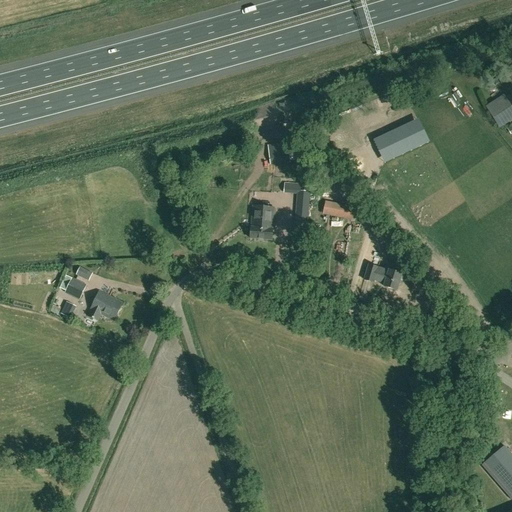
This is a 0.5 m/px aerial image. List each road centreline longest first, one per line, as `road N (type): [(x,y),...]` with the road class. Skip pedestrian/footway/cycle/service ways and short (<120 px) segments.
road 1 (motorway): [(0,117),(421,0)]
road 2 (unclassified): [(172,301),(184,284),(223,278),(483,352),(511,351)]
road 3 (motorway): [(315,0),(0,85)]
road 4 (unclassified): [(77,511),(172,301)]
road 5 (unclassified): [(244,511),(172,301)]
